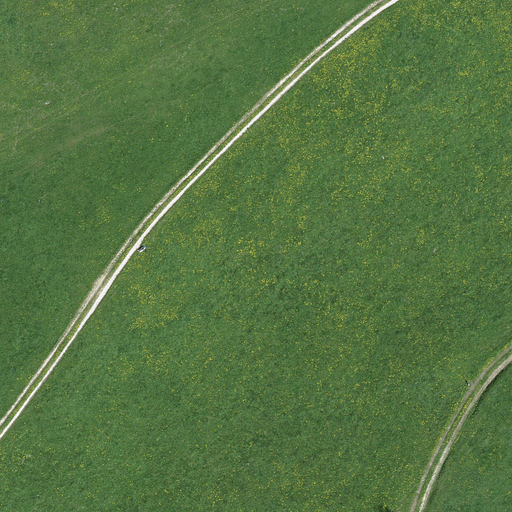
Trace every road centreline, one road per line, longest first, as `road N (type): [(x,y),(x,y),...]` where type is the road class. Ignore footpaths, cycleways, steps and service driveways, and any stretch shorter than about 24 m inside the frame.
road 1 (track): [(0,429),(169,201),(290,77),(380,0)]
road 2 (track): [(414,511),(469,401),(511,352)]
